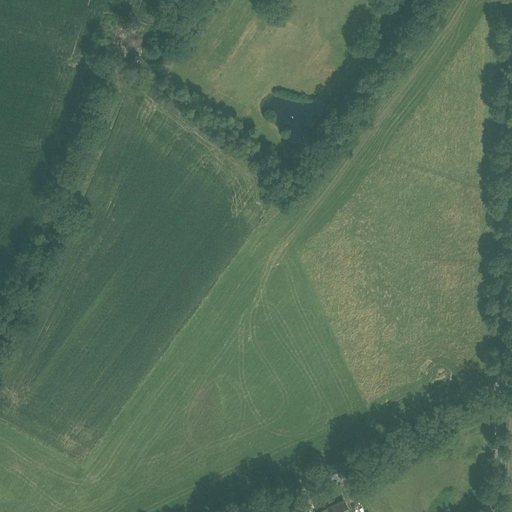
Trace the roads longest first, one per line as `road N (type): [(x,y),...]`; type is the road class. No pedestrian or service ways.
road 1 (track): [(0,348),(127,74),(162,60),(187,0)]
road 2 (residential): [(511,97),(504,386)]
road 3 (residential): [(504,386),(248,511)]
road 4 (residential): [(504,386),(500,511)]
